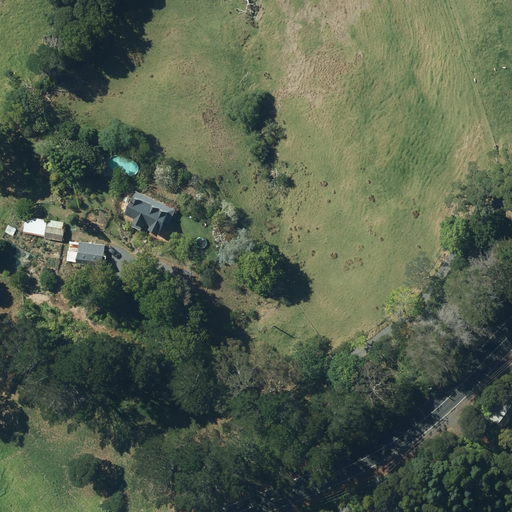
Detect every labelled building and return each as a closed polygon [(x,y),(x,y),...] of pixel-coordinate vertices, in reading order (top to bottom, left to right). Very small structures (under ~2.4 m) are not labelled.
[(126,215),(165,233),(176,209),(137,191),(126,215)] [(24,233),(63,240),(65,229),(63,229),(64,223),(27,217),(24,233)] [(13,236),(21,242),(26,235),(18,229),(13,236)] [(78,263),(104,266),(106,245),(80,242),(78,263)] [(492,414),(501,421),(511,406),(511,399),(506,395),(492,414)]
